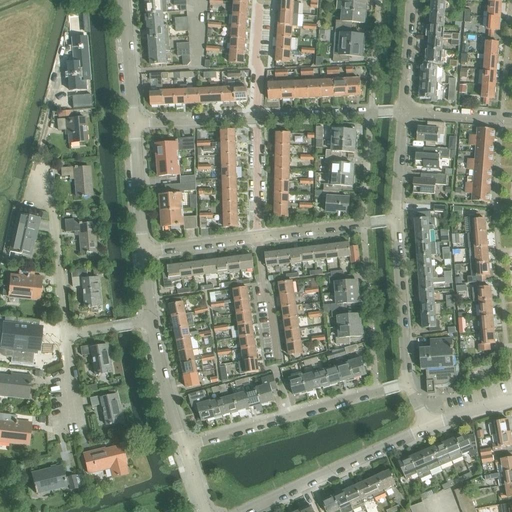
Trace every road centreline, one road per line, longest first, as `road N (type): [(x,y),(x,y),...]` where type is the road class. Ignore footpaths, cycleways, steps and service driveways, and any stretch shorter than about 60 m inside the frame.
road 1 (residential): [(183,446),(406,384)]
road 2 (residential): [(425,427),(245,511)]
road 3 (residential): [(406,384),(395,220)]
road 4 (residential): [(257,119),(401,112)]
road 5 (residential): [(63,331),(47,188)]
road 6 (residential): [(256,238),(395,220)]
road 7 (secondary): [(144,253),(133,124)]
road 8 (secondary): [(183,446),(151,325)]
road 9 (secondary): [(133,124),(124,0)]
road 10 (residential): [(133,124),(257,119)]
road 11 (residential): [(277,358),(256,238)]
